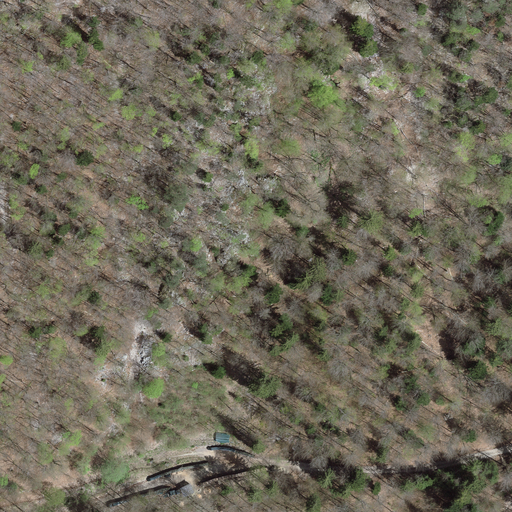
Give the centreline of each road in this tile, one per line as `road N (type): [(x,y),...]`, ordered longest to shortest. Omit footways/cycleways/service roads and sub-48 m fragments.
road 1 (track): [(0,504),(172,451),(393,472),(511,449)]
road 2 (track): [(68,511),(251,459)]
